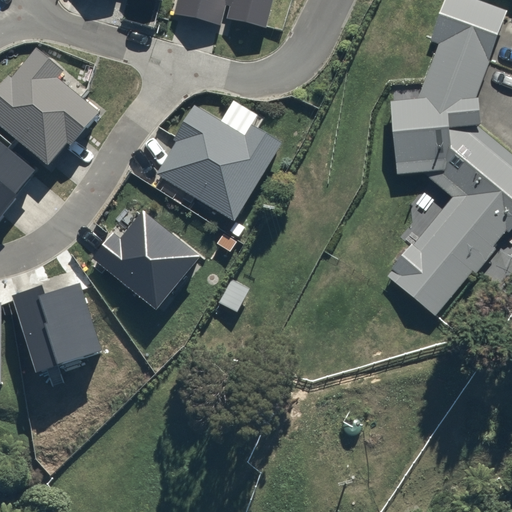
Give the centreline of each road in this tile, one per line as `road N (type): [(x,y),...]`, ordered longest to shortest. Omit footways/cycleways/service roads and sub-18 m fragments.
road 1 (residential): [(179,60),(73,220),(47,243),(0,262)]
road 2 (residential): [(333,0),(308,48),(275,76),(250,78),(179,60)]
road 3 (residential): [(179,60),(31,24)]
